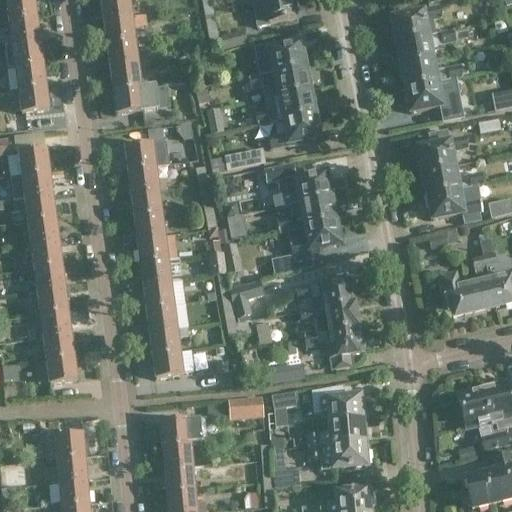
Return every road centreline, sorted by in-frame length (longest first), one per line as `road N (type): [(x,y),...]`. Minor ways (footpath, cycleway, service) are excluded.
road 1 (residential): [(66,0),(131,511)]
road 2 (residential): [(410,367),(337,0)]
road 3 (residential): [(422,511),(410,367)]
